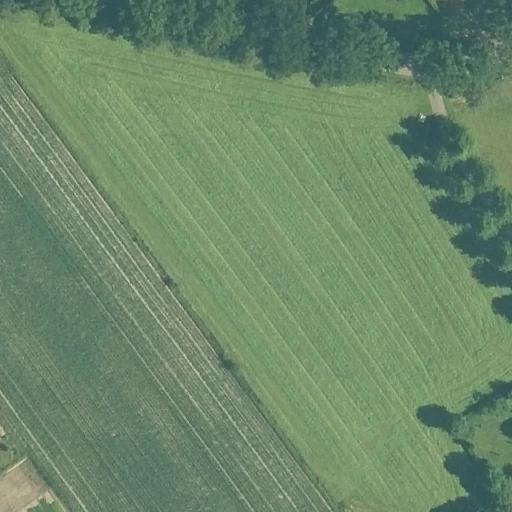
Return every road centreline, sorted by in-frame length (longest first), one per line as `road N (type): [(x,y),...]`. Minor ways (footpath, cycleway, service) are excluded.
road 1 (track): [(0,29),(318,459),(385,511)]
road 2 (tertiary): [(75,0),(385,63),(459,65),(511,48)]
